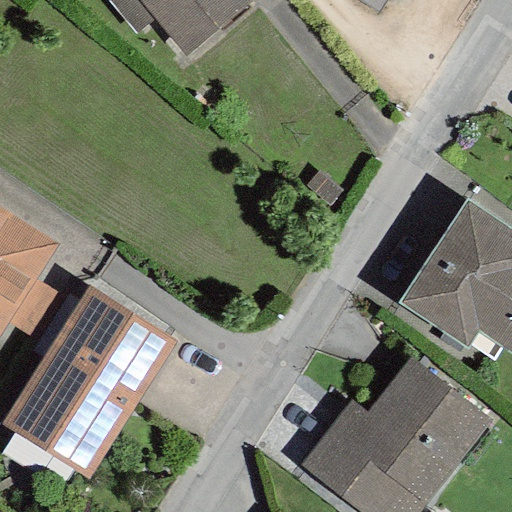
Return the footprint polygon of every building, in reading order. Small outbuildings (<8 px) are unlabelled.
[(153,19),(137,0),(106,0),(135,34),(153,19)] [(137,0),(153,19),(184,57),(249,3),(246,0),(137,0)] [(356,0),(377,13),(385,0),(356,0)] [(511,228),(465,198),(396,303),(465,348),(475,332),(511,356),(511,228)] [(56,245),(0,209),(0,330),(5,323),(33,280),(56,245)] [(63,300),(33,280),(5,323),(36,342),(63,300)] [(88,286),(0,425),(87,480),(175,340),(88,286)] [(410,359),(365,413),(351,401),(299,465),(356,511),(420,511),(447,479),(492,425),(410,359)]
